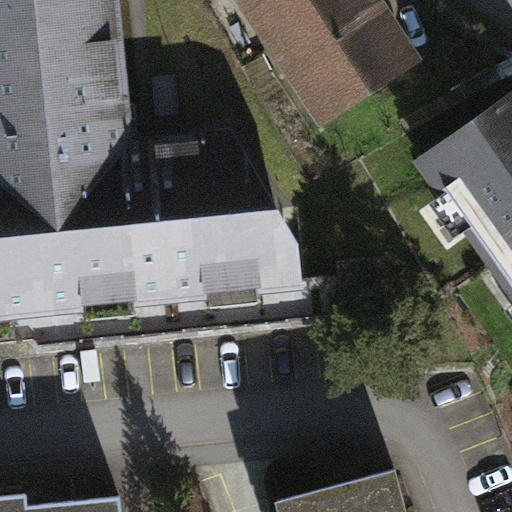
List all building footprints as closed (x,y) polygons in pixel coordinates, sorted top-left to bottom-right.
[(291,279),(288,245),(227,140),(122,151),(106,0),(68,0),(0,6),(0,252),(1,259),(0,259),(0,308),(85,300),(84,288),(130,283),(132,295),(208,288),(207,275),(253,271),(255,283),(291,279)] [(308,76),(329,108),(365,85),(309,0),(258,0),(301,65),(291,71),(298,82),(308,76)] [(309,0),(365,85),(401,61),(360,0),(309,0)] [(511,97),(426,158),(511,279),(511,97)] [(389,319),(382,255),(336,260),(343,324),(389,319)] [(406,511),(395,469),(277,500),(280,511),(406,511)] [(120,511),(119,495),(27,505),(25,492),(0,494),(0,511),(120,511)]
